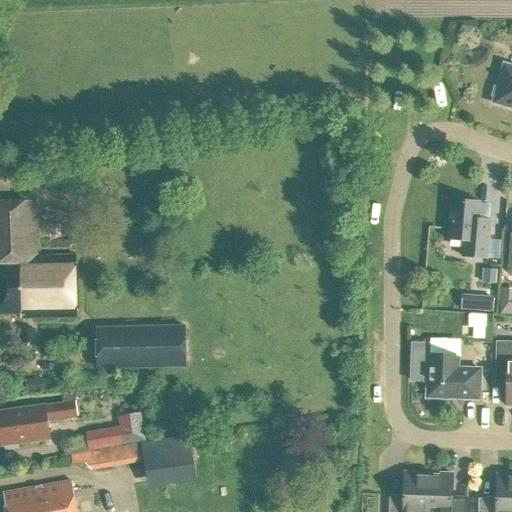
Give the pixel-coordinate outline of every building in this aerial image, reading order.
[(511,67),(504,65),(498,86),(495,87),(492,97),(494,100),(493,103),(511,108),(511,67)] [(490,219),(477,218),(478,202),(452,200),(448,240),(464,241),(462,257),(486,259),(490,219)] [(35,257),(34,202),(0,203),(0,314),(19,314),(19,320),(78,319),(76,256),(35,257)] [(477,295),(475,310),(491,311),(493,296),(477,295)] [(146,369),(161,369),(162,369),(187,368),(185,325),(176,325),(139,326),(121,327),(122,370),(146,369)] [(21,328),(21,345),(35,346),(35,329),(21,328)] [(511,341),(496,342),(495,382),(507,382),(506,406),(511,406),(511,341)] [(479,399),(480,369),(458,369),(458,356),(428,355),(427,393),(426,398),(436,398),(479,399)] [(76,418),(73,394),(62,395),(63,404),(0,412),(0,433),(2,447),(4,447),(4,451),(19,449),(18,444),(49,440),(46,421),(65,419),(65,420),(68,419),(76,418)] [(64,456),(71,455),(88,453),(88,450),(110,447),(145,441),(141,414),(120,417),(122,426),(85,432),(86,436),(61,440),(64,456)] [(142,443),(149,488),(197,480),(190,435),(142,443)] [(88,453),(71,455),(72,465),(84,463),(90,471),(114,467),(110,447),(88,450),(88,453)] [(426,511),(428,476),(417,475),(417,472),(404,472),(403,496),(389,495),(388,511),(426,511)] [(428,476),(426,511),(466,511),(467,498),(452,498),(453,474),(440,473),(440,476),(428,476)] [(511,511),(511,478),(509,478),(509,475),(497,475),(496,503),(479,503),(478,511),(511,511)] [(75,511),(71,484),(3,494),(5,511),(75,511)]
